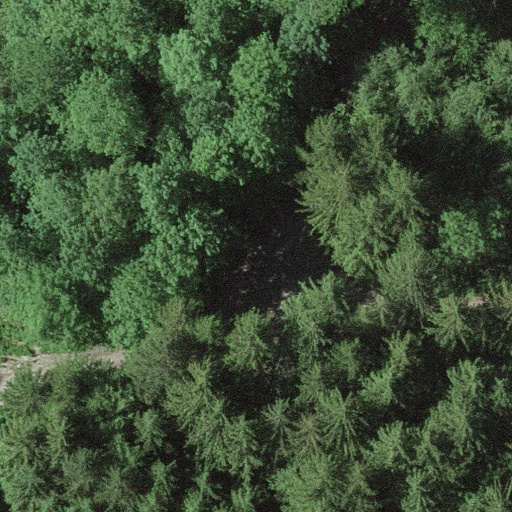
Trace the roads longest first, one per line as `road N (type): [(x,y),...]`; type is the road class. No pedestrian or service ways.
road 1 (track): [(511,312),(0,363)]
road 2 (track): [(190,344),(397,0)]
